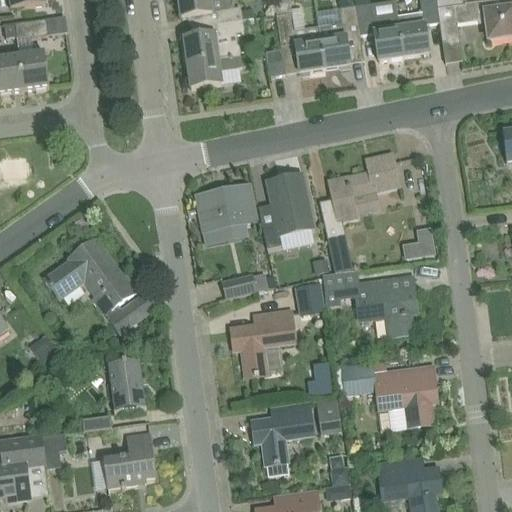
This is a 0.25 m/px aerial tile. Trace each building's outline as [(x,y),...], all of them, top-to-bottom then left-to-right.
[(7,0),(10,13),(46,8),(45,0),(7,0)] [(178,0),(182,22),(218,17),(220,27),(243,24),(241,11),(234,12),(232,0),(178,0)] [(339,6),(340,13),(355,11),(353,0),(345,0),(346,2),(342,3),(339,6)] [(369,0),(355,2),(356,10),(361,39),(375,37),(379,65),(405,61),(399,20),(374,24),(372,8),(371,8),(369,0)] [(422,16),(399,20),(405,61),(429,57),(425,29),(440,27),(438,14),(436,2),(436,0),(432,0),(420,2),(422,16)] [(449,0),(436,2),(438,14),(490,7),(490,3),(489,0),(449,0)] [(459,41),(457,28),(479,25),(479,28),(487,27),(489,44),(511,40),(511,0),(490,3),(490,7),(438,14),(440,27),(443,43),(459,41)] [(300,76),(325,73),(319,32),(305,34),(302,12),(292,14),(290,1),(275,3),(282,51),(296,49),(300,76)] [(355,11),(340,13),(343,28),(319,32),(325,73),(350,69),(346,42),(361,39),(356,10),(355,11)] [(25,26),(14,27),(16,40),(17,40),(18,44),(29,42),(33,42),(49,39),(47,23),(27,26),(25,26)] [(222,37),(204,39),(184,42),(188,67),(241,60),(240,52),(239,48),(237,49),(236,38),(244,37),(243,24),(220,27),(222,37)] [(6,41),(16,40),(14,27),(4,29),(6,41)] [(285,79),(282,59),(282,54),(266,56),(270,81),(285,79)] [(19,60),(23,95),(50,91),(45,56),(20,60),(19,60)] [(0,62),(0,97),(23,95),(19,60),(0,62)] [(241,60),(188,67),(191,93),(222,89),(220,75),(243,71),(241,60)] [(507,166),(511,165),(511,133),(503,134),(507,166)] [(358,222),(354,200),(382,194),(401,190),(394,158),(373,163),(375,175),(330,186),(334,203),(321,206),(321,205),(320,205),(335,277),(353,275),(343,225),(358,222)] [(263,231),(265,243),(267,253),(282,250),(280,240),(314,232),(302,178),(267,185),(276,228),(263,231)] [(204,236),(224,232),(257,225),(250,189),(198,200),(204,236)] [(418,241),(423,260),(435,257),(431,238),(418,241)] [(73,265),(46,285),(61,305),(85,288),(94,302),(92,303),(105,321),(107,320),(109,323),(122,313),(119,309),(137,296),(126,279),(120,284),(108,267),(111,265),(95,244),(70,262),(73,265)] [(312,265),(315,279),(330,276),(327,262),(312,265)] [(9,271),(10,280),(21,280),(20,271),(9,271)] [(414,293),(394,296),(392,296),(390,282),(359,286),(358,276),(323,280),(327,312),(341,310),(340,305),(355,303),(358,327),(385,324),(387,341),(413,338),(411,318),(417,317),(414,293)] [(256,295),(253,280),(222,287),(226,303),(256,295)] [(322,304),(319,288),(293,293),(296,309),(322,304)] [(254,331),(253,331),(233,333),(236,354),(242,354),(246,381),(254,380),(254,381),(259,380),(269,378),(266,352),(297,348),(293,315),(272,318),(253,320),(254,331)] [(0,339),(9,333),(0,320),(0,339)] [(46,339),(32,349),(42,360),(55,350),(46,339)] [(140,364),(121,367),(109,368),(115,416),(147,412),(143,383),(147,383),(147,382),(143,382),(140,364)] [(329,366),(314,368),(315,384),(307,385),(309,400),(333,398),(329,366)] [(373,377),(373,376),(372,367),(342,370),(346,400),(376,396),(373,377)] [(437,406),(433,383),(411,385),(409,372),(373,376),(373,377),(376,396),(378,416),(388,415),(391,436),(408,433),(407,430),(433,427),(431,407),(437,406)] [(337,403),(317,406),(321,439),(342,436),(337,403)] [(269,481),(288,478),(289,478),(288,468),(290,467),(287,445),(315,441),(311,408),(291,410),(293,420),(273,423),(254,426),(257,447),(264,446),(269,481)] [(111,419),(84,423),(82,423),(84,435),(112,431),(111,419)] [(0,460),(0,502),(15,501),(16,505),(31,503),(27,472),(48,470),(44,437),(0,442),(0,458),(0,460)] [(150,438),(130,441),(127,441),(129,460),(105,463),(109,492),(122,490),(122,492),(126,492),(126,490),(139,488),(138,484),(156,481),(150,438)] [(65,439),(58,440),(60,457),(67,456),(65,439)] [(409,503),(410,511),(436,511),(434,497),(440,497),(437,473),(401,478),(399,464),(377,467),(382,507),(409,503)] [(344,471),(332,473),(331,473),(333,489),(350,487),(348,471),(344,471)] [(339,497),(347,502),(352,501),(350,488),(338,490),(339,497)] [(319,511),(317,496),(298,498),(299,509),(272,511),(319,511)]
